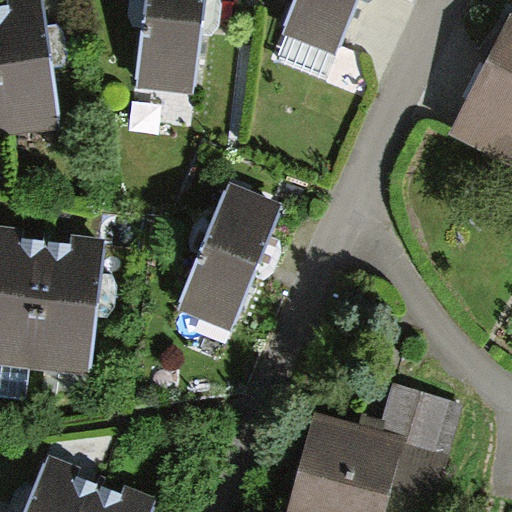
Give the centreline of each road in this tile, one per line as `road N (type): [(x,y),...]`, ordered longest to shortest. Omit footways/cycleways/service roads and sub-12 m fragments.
road 1 (residential): [(219,511),(347,213)]
road 2 (residential): [(511,396),(464,360),(378,237),(347,213)]
road 3 (residential): [(347,213),(447,0)]
